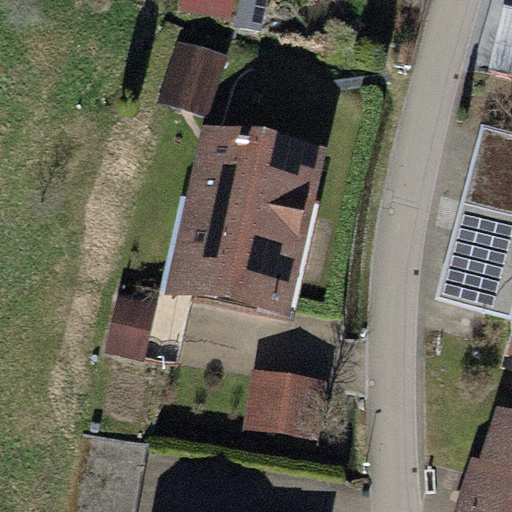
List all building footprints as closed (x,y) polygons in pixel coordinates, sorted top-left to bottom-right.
[(187,0),(184,13),(235,25),(241,0),(187,0)] [(511,14),(495,10),(475,77),(511,87),(511,14)] [(188,48),(183,107),(222,111),(227,52),(188,48)] [(511,238),(511,147),(473,137),(430,297),(492,314),(511,238)] [(315,170),(194,141),(158,290),(279,319),(315,170)] [(511,324),(507,323),(492,370),(511,376),(511,324)] [(256,374),(251,438),(323,444),(328,380),(256,374)] [(511,511),(511,423),(495,416),(460,506),(475,511),(511,511)] [(138,511),(155,451),(91,433),(67,511),(138,511)]
